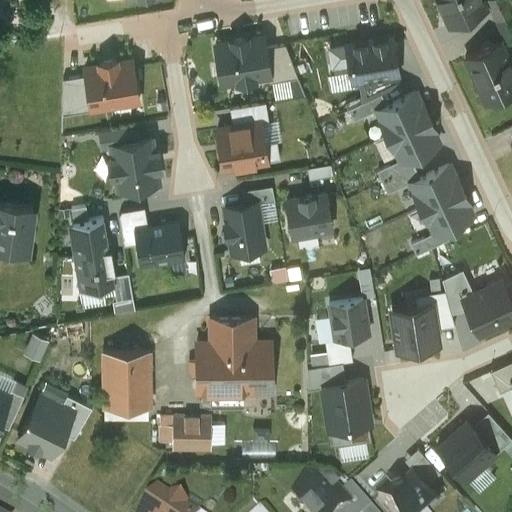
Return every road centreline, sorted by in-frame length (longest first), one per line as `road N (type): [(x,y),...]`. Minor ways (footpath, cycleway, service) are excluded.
road 1 (residential): [(210,294),(169,21),(205,15)]
road 2 (residential): [(400,0),(415,11),(511,209)]
